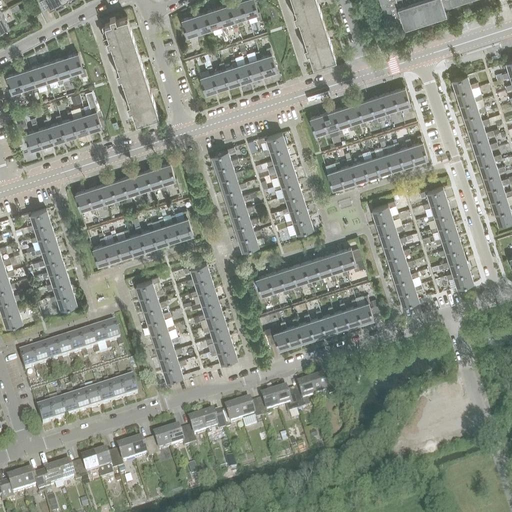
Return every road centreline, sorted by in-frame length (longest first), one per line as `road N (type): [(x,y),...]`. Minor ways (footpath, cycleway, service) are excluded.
road 1 (residential): [(25,449),(497,296)]
road 2 (residential): [(497,296),(420,58)]
road 3 (tertiary): [(184,134),(366,75)]
road 4 (tertiary): [(9,190),(184,134)]
road 5 (residential): [(0,59),(113,0)]
road 6 (residential): [(184,134),(146,15)]
road 7 (unknown): [(81,279),(93,318),(131,306),(119,267)]
